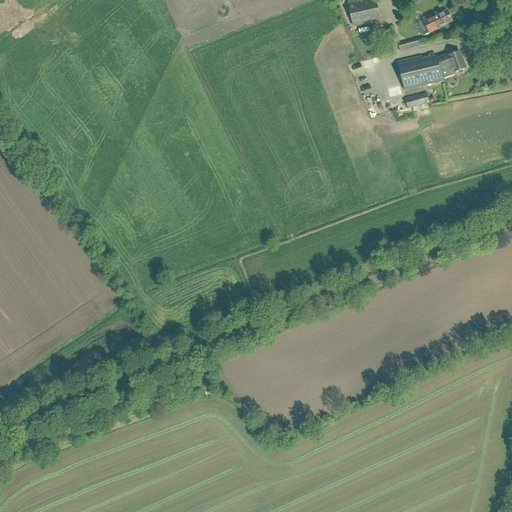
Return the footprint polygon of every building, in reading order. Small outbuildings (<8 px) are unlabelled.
[(368,0),(364,1),(349,4),(354,27),(381,21),(376,0),(368,0)] [(430,33),(437,30),(453,22),(447,10),(437,15),(436,13),(423,20),(430,33)] [(401,51),(421,46),(419,39),(399,45),(401,51)] [(396,43),(386,45),(389,54),(398,51),(396,43)] [(494,47),(496,55),(510,52),(508,44),(494,47)] [(404,90),(432,83),(447,79),(446,78),(455,74),(455,73),(465,69),(459,52),(449,56),(449,55),(441,59),(440,57),(436,58),(435,54),(427,56),(428,60),(423,62),(422,57),(397,63),(404,90)] [(408,110),(429,103),(427,94),(425,95),(425,94),(405,99),(408,110)]
